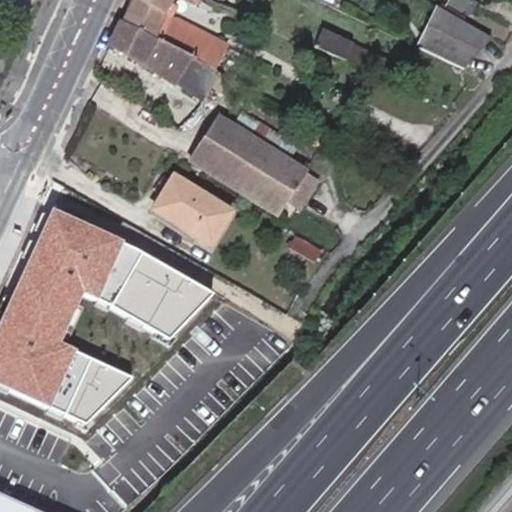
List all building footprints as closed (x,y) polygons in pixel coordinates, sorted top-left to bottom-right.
[(190,58),(211,69),(226,43),(173,14),(181,2),(196,10),(200,0),(129,0),(121,22),(190,58)] [(440,10),(417,48),(464,71),(485,36),(440,10)] [(173,86),(190,58),(121,22),(110,47),(173,86)] [(397,65),(322,31),(316,45),(390,80),(397,65)] [(190,58),(173,86),(200,103),(206,95),(220,74),(211,69),(190,58)] [(243,113),(234,126),(255,139),(290,162),(299,149),(243,113)] [(190,160),(275,215),(304,171),(290,162),(255,139),(234,126),(219,116),(190,160)] [(229,213),(172,177),(150,212),(208,247),(229,213)] [(139,253),(47,214),(0,318),(0,389),(83,426),(131,384),(60,349),(83,296),(107,308),(165,342),(211,297),(139,253)] [(317,253),(293,238),(287,247),(312,262),(317,253)] [(268,326),(223,370),(245,391),(289,348),(268,326)]
